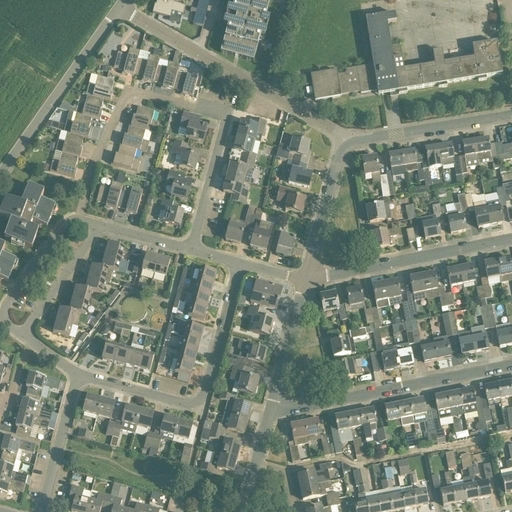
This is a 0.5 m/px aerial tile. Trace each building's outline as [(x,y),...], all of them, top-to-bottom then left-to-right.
[(181,6),(158,0),(152,0),(149,13),(167,18),(169,11),(179,14),(181,6)] [(220,54),(223,55),(253,63),(261,33),(256,32),(258,22),(264,24),(270,0),(234,0),(231,15),(237,17),(234,26),(228,24),(220,54)] [(359,8),(361,0),(340,0),(340,2),(359,8)] [(354,23),(358,11),(339,5),(335,17),(354,23)] [(377,92),(377,96),(378,97),(385,96),(397,93),(398,96),(406,95),(405,92),(437,87),(438,90),(446,88),(445,86),(478,80),(478,83),(486,82),(486,79),(502,76),(496,44),(472,48),(474,60),(443,65),(441,53),(432,54),(434,66),(403,71),(401,59),(402,59),(400,46),(390,47),(387,25),(396,24),(395,15),(365,20),(370,51),(375,51),(377,65),(344,71),(345,75),(337,76),(336,72),(320,75),(319,68),(318,68),(319,75),(304,77),(305,87),(312,86),(315,102),(331,100),(332,106),(333,106),(332,100),(341,98),(340,96),(360,93),(360,95),(377,92)] [(349,37),(353,26),(334,20),(331,31),(349,37)] [(161,50),(154,48),(152,56),(159,58),(161,50)] [(134,77),(140,53),(130,50),(128,56),(118,54),(113,70),(123,72),(122,74),(133,77),(134,77)] [(150,55),(140,53),(134,77),(142,79),(142,81),(153,84),(158,67),(160,59),(149,57),(150,55)] [(179,66),(181,55),(175,53),(172,64),(179,66)] [(173,91),(179,68),(179,66),(172,64),(169,63),(167,70),(158,67),(153,84),(162,86),(161,88),(173,91)] [(179,68),(173,91),(182,93),(181,95),(192,98),(199,73),(189,70),(188,71),(179,68)] [(86,96),(87,97),(102,101),(110,103),(112,96),(111,95),(114,82),(98,78),(95,88),(89,86),(86,96)] [(77,108),(75,115),(92,119),(100,122),(102,114),(99,113),(102,101),(87,97),(85,106),(78,105),(77,108)] [(128,128),(129,128),(145,132),(145,131),(155,134),(158,124),(152,122),(154,112),(138,108),(136,117),(134,117),(133,120),(131,120),(128,128)] [(200,119),(189,116),(184,114),(180,128),(188,130),(186,139),(202,143),(206,128),(198,125),(200,119)] [(66,123),(65,126),(52,122),(50,128),(64,132),(63,133),(67,134),(83,139),(88,140),(90,133),(88,132),(92,119),(75,115),(73,125),(66,123)] [(237,138),(254,142),(256,135),(263,137),(267,123),(252,119),(252,120),(255,121),(253,127),(241,124),(237,138)] [(145,132),(129,128),(127,136),(125,136),(124,140),(122,139),(120,147),(136,151),(146,153),(149,143),(142,141),(145,132)] [(58,142),(57,145),(55,151),(55,153),(62,154),(78,159),(80,159),(82,152),(80,151),(83,139),(67,134),(64,144),(58,142)] [(240,161),(255,165),(257,156),(251,155),(254,142),(237,138),(234,152),(242,154),(240,161)] [(478,162),(491,160),(487,138),(487,140),(475,142),(477,156),(478,162)] [(293,140),(291,148),(287,162),(293,163),(306,167),(308,160),(306,159),(309,144),(293,140)] [(465,163),(478,162),(477,156),(475,142),(463,144),(462,142),(464,157),(459,158),(461,176),(467,175),(466,169),(465,163)] [(173,166),(179,167),(179,168),(194,172),(198,158),(186,154),(187,146),(175,143),(172,155),(176,156),(173,166)] [(438,148),(440,162),(441,169),(442,169),(442,168),(454,166),(456,177),(461,176),(459,158),(453,159),(450,144),(450,146),(438,148)] [(497,157),(504,156),(502,147),(501,144),(495,145),(497,157)] [(504,156),(511,153),(511,145),(502,147),(504,156)] [(134,160),(136,151),(120,147),(118,155),(116,155),(115,159),(113,158),(111,166),(137,173),(140,162),(134,160)] [(428,169),(429,169),(429,171),(441,169),(440,162),(438,148),(426,150),(426,148),(425,148),(428,169)] [(401,154),(403,168),(405,176),(405,174),(417,172),(419,183),(424,182),(425,182),(423,170),(422,164),(416,165),(414,150),(413,150),(413,152),(401,154)] [(511,153),(504,156),(497,157),(497,159),(498,163),(511,160),(511,153)] [(78,159),(62,154),(59,164),(53,162),(50,173),(74,179),(76,172),(75,171),(78,159)] [(405,176),(403,168),(401,154),(389,156),(389,154),(388,154),(392,175),(386,176),(390,197),(395,196),(392,178),(405,176)] [(386,176),(379,177),(379,175),(376,157),(371,158),(372,159),(362,160),(364,177),(371,176),(373,185),(380,184),(383,198),(390,197),(386,176)] [(227,179),(244,184),(249,185),(252,173),(253,172),(254,166),(255,165),(240,161),(239,167),(231,165),(227,179)] [(306,167),(293,163),(291,170),(292,170),(289,184),(308,189),(312,174),(305,173),(306,167)] [(428,169),(423,170),(425,182),(424,182),(426,191),(432,190),(432,189),(431,183),(429,171),(429,169),(428,169)] [(185,176),(170,173),(166,188),(173,189),(171,197),(187,201),(191,186),(183,184),(185,176)] [(118,175),(116,184),(122,186),(125,177),(118,175)] [(232,196),(230,202),(245,206),(249,193),(242,191),(244,184),(227,179),(223,193),(232,196)] [(511,183),(502,186),(502,189),(503,192),(511,190),(511,183)] [(121,192),(122,186),(116,185),(112,184),(110,190),(100,187),(96,203),(105,206),(105,208),(116,211),(116,209),(121,192)] [(55,208),(40,202),(44,194),(28,188),(21,206),(6,200),(0,214),(0,218),(11,222),(6,239),(32,250),(38,232),(36,232),(39,226),(46,229),(55,208)] [(131,195),(121,192),(116,209),(125,211),(124,213),(136,216),(143,192),(132,189),(131,195)] [(305,201),(291,198),(293,192),(280,189),(277,202),(286,204),(285,211),(302,215),(305,201)] [(504,198),(503,192),(502,189),(496,190),(498,202),(485,204),(487,210),(490,227),(502,225),(499,209),(506,207),(506,205),(506,204),(504,198)] [(511,190),(503,192),(504,198),(509,197),(511,196),(511,190)] [(462,216),(468,214),(465,196),(464,196),(464,195),(457,197),(459,205),(454,206),(455,212),(446,214),(445,208),(440,209),(442,219),(444,226),(449,226),(451,235),(465,232),(462,218),(462,216)] [(487,210),(485,204),(485,203),(473,205),(471,195),(465,196),(468,214),(474,213),(478,230),(490,227),(487,210)] [(162,223),(179,228),(180,227),(183,213),(176,211),(177,206),(163,202),(161,212),(165,213),(162,223)] [(389,213),(384,214),(382,206),(366,208),(369,224),(391,221),(389,213)] [(416,220),(413,206),(405,207),(408,221),(416,220)] [(436,220),(442,219),(440,209),(440,206),(432,208),(434,217),(436,216),(436,220)] [(244,226),(251,228),(253,217),(255,209),(249,208),(245,224),(244,226)] [(261,219),(263,212),(257,210),(255,217),(261,219)] [(262,219),(253,217),(251,228),(249,231),(255,232),(250,248),(266,252),(273,226),(261,223),(262,219)] [(440,238),(437,223),(422,226),(425,241),(440,238)] [(244,230),(243,230),(243,229),(229,225),(225,241),(240,245),(244,230)] [(389,248),(387,239),(397,237),(396,230),(386,232),(371,235),(374,251),(395,247),(389,248)] [(415,243),(413,230),(406,231),(409,244),(415,243)] [(290,259),(295,240),(280,236),(276,255),(290,259)] [(2,256),(5,248),(0,245),(0,280),(8,283),(16,262),(2,256)] [(105,257),(121,262),(124,250),(108,245),(105,257)] [(141,272),(154,275),(158,259),(146,255),(141,272)] [(117,274),(121,262),(105,257),(101,269),(108,271),(117,274)] [(158,259),(154,275),(166,278),(170,262),(158,259)] [(508,259),(496,261),(499,278),(511,276),(511,278),(511,273),(511,274),(508,259)] [(499,278),(496,261),(484,264),(487,279),(481,280),(485,300),(491,299),(487,281),(499,278)] [(132,273),(137,274),(139,266),(134,265),(134,267),(131,266),(130,271),(133,272),(132,273)] [(471,266),(459,269),(462,286),(475,283),(471,266)] [(108,271),(101,269),(92,267),(88,279),(104,283),(108,271)] [(450,288),(462,286),(459,269),(447,271),(450,288)] [(197,282),(213,286),(216,274),(200,270),(197,282)] [(422,276),(425,293),(438,291),(439,299),(441,309),(447,307),(445,295),(443,288),(437,289),(434,274),(422,276)] [(408,303),(411,315),(416,314),(414,303),(426,300),(425,293),(422,276),(409,279),(414,302),(408,303)] [(104,283),(88,279),(85,291),(92,293),(101,295),(104,283)] [(478,301),(480,301),(485,300),(481,280),(482,288),(476,289),(478,301)] [(194,294),(210,298),(213,286),(197,282),(194,294)] [(384,284),(388,301),(400,298),(397,282),(384,284)] [(279,301),(278,301),(279,298),(281,289),(256,283),(251,304),(276,311),(279,301)] [(372,287),(376,304),(388,301),(384,284),(372,287)] [(92,293),(85,291),(76,288),(72,301),(88,305),(92,293)] [(344,302),(344,306),(346,312),(350,311),(351,312),(363,310),(362,306),(363,305),(360,289),(346,292),(348,301),(344,302)] [(111,298),(115,301),(120,294),(116,291),(111,298)] [(190,306),(207,310),(210,298),(194,294),(190,306)] [(334,316),(339,315),(340,322),(347,321),(346,312),(344,306),(338,307),(335,294),(320,297),(324,314),(333,312),(334,316)] [(445,295),(447,307),(454,306),(451,294),(445,295)] [(106,305),(110,307),(115,301),(111,298),(106,305)] [(69,313),(78,315),(81,316),(85,316),(88,305),(72,301),(69,313)] [(402,306),(405,325),(411,324),(412,323),(410,315),(411,315),(408,303),(401,304),(402,306)] [(203,322),(207,310),(190,306),(187,318),(203,322)] [(491,307),(486,309),(490,330),(495,329),(496,328),(495,328),(491,307)] [(273,322),(267,320),(269,314),(250,309),(247,318),(253,320),(251,326),(255,327),(253,334),(269,338),(273,322)] [(374,324),(375,331),(379,330),(379,329),(381,329),(377,310),(377,309),(371,310),(374,324)] [(486,309),(482,309),(480,310),(483,328),(470,330),(471,333),(475,354),(488,351),(484,331),(490,330),(486,309)] [(78,315),(69,313),(59,310),(56,322),(72,327),(72,326),(78,328),(81,316),(78,315)] [(364,312),(366,326),(374,324),(371,310),(364,312)] [(95,320),(99,322),(104,316),(100,313),(95,320)] [(448,316),(452,337),(458,336),(462,356),(475,354),(471,333),(458,335),(454,315),(448,316)] [(446,338),(452,337),(448,316),(442,317),(446,338),(433,340),(434,347),(437,361),(450,358),(446,338)] [(90,326),(94,329),(99,322),(95,320),(90,326)] [(72,327),(56,322),(53,334),(69,339),(72,327)] [(416,323),(412,323),(411,324),(415,345),(420,344),(416,323)] [(123,326),(116,324),(114,332),(121,334),(123,326)] [(415,345),(411,324),(405,325),(404,325),(408,345),(395,347),(396,355),(399,369),(413,366),(409,346),(415,345)] [(511,343),(508,325),(501,327),(502,334),(497,335),(499,349),(511,346),(511,343)] [(123,326),(121,334),(121,337),(128,339),(129,332),(131,333),(132,328),(123,326)] [(177,328),(173,327),(169,326),(166,334),(171,335),(171,334),(175,335),(177,328)] [(187,326),(184,338),(200,342),(204,330),(187,326)] [(101,333),(106,336),(110,330),(105,327),(101,333)] [(349,333),(350,339),(351,341),(353,341),(367,338),(365,330),(349,333)] [(399,369),(396,355),(395,347),(383,350),(379,330),(375,331),(372,331),(376,352),(382,351),(383,357),(386,371),(399,369)] [(84,335),(79,341),(75,346),(79,349),(82,344),(87,337),(84,335)] [(184,338),(181,350),(197,354),(200,342),(184,338)] [(334,358),(350,355),(347,340),(331,343),(334,358)] [(241,352),(240,358),(237,367),(253,372),(255,363),(262,365),(266,352),(251,348),(252,344),(240,341),(237,350),(241,352)] [(114,364),(118,348),(106,345),(102,361),(114,364)] [(434,347),(421,350),(424,364),(437,361),(434,347)] [(118,348),(114,364),(126,367),(130,351),(118,348)] [(181,350),(178,362),(194,366),(197,354),(181,350)] [(130,351),(126,367),(138,371),(142,354),(130,351)] [(0,385),(0,386),(1,384),(7,385),(11,371),(0,368),(0,365),(3,353),(0,352),(0,385)] [(142,354),(138,371),(150,374),(154,358),(142,354)] [(380,373),(377,354),(370,355),(373,374),(380,373)] [(338,381),(362,376),(359,361),(335,366),(338,381)] [(194,366),(178,362),(174,374),(191,378),(194,366)] [(253,372),(237,367),(235,367),(234,366),(233,370),(230,381),(241,385),(239,393),(254,397),(258,381),(251,379),(253,372)] [(26,389),(27,389),(28,389),(26,395),(40,399),(43,388),(58,392),(61,383),(29,375),(26,389)] [(500,401),(511,398),(511,396),(509,383),(497,386),(500,401)] [(500,401),(497,386),(484,388),(487,403),(500,401)] [(487,430),(485,424),(482,410),(476,411),(472,390),(459,393),(462,408),(464,416),(477,414),(479,425),(476,425),(477,432),(487,430)] [(459,393),(447,395),(450,410),(462,408),(459,393)] [(227,402),(232,404),(232,402),(233,398),(221,394),(219,400),(227,402)] [(38,410),(39,403),(44,404),(45,400),(40,399),(26,395),(25,401),(23,401),(19,415),(50,423),(52,414),(53,414),(38,410)] [(434,398),(439,419),(439,421),(452,419),(450,410),(447,395),(434,398)] [(97,417),(101,401),(87,397),(83,413),(97,417)] [(422,400),(410,403),(413,418),(425,416),(422,400)] [(101,401),(97,417),(111,421),(115,404),(101,401)] [(410,403),(397,405),(400,421),(413,418),(410,403)] [(251,408),(235,404),(231,418),(247,422),(251,408)] [(383,430),(385,442),(392,441),(390,430),(402,427),(400,421),(397,405),(385,408),(389,429),(383,430)] [(122,423),(136,427),(141,411),(126,407),(122,423)] [(485,424),(491,423),(488,409),(482,410),(485,424)] [(371,439),(369,428),(376,427),(372,410),(360,413),(360,410),(359,410),(360,413),(363,428),(365,440),(371,439)] [(154,415),(141,411),(136,427),(150,431),(154,415)] [(360,413),(347,415),(350,430),(363,428),(360,413)] [(36,440),(39,429),(48,431),(50,423),(19,415),(16,428),(17,429),(16,435),(36,440)] [(330,428),(334,446),(335,452),(341,451),(339,438),(352,436),(350,430),(347,415),(335,418),(336,425),(335,425),(336,427),(330,428)] [(165,418),(160,434),(174,438),(179,421),(165,418)] [(247,422),(231,418),(228,432),(244,436),(247,422)] [(433,420),(435,433),(437,440),(445,439),(443,430),(441,431),(439,421),(439,419),(433,420)] [(435,433),(433,420),(426,421),(428,430),(427,430),(428,434),(435,433)] [(452,421),(455,434),(462,433),(460,420),(452,421)] [(179,421),(174,438),(188,442),(192,425),(179,421)] [(317,421),(304,424),(308,444),(308,443),(321,440),(325,458),(330,457),(326,436),(320,438),(317,421)] [(122,427),(121,427),(122,423),(116,422),(116,425),(112,438),(119,439),(122,427)] [(106,436),(112,438),(116,425),(109,423),(106,436)] [(297,447),(308,444),(304,424),(290,427),(294,443),(288,444),(292,464),(300,463),(297,447)] [(211,433),(223,436),(224,431),(225,428),(221,427),(213,425),(211,433)] [(379,444),(385,442),(383,430),(377,431),(376,431),(376,432),(379,444)] [(78,439),(90,441),(92,434),(80,431),(78,439)] [(219,443),(216,455),(221,456),(237,460),(241,447),(225,442),(225,439),(222,439),(223,436),(211,433),(203,431),(200,441),(208,443),(209,439),(218,441),(217,443),(219,443)] [(143,450),(150,451),(154,435),(148,433),(143,450)] [(150,451),(148,457),(156,459),(161,442),(158,441),(159,437),(154,435),(150,451)] [(406,437),(408,449),(418,447),(416,435),(406,437)] [(5,438),(2,447),(1,452),(3,452),(1,458),(16,462),(19,451),(33,455),(36,446),(5,438)] [(353,442),(356,457),(363,456),(360,440),(353,442)] [(182,456),(190,458),(192,448),(185,446),(182,456)] [(385,447),(379,448),(380,457),(387,455),(385,447)] [(456,467),(453,453),(445,455),(448,469),(456,467)] [(202,464),(200,471),(212,474),(214,468),(217,469),(217,470),(233,474),(237,460),(221,456),(216,455),(213,454),(210,467),(202,464)] [(474,478),(472,469),(470,456),(459,458),(462,472),(467,471),(469,479),(462,480),(462,482),(467,503),(479,500),(475,485),(474,478)] [(28,477),(18,475),(21,464),(16,462),(1,458),(0,463),(0,479),(25,486),(28,477)] [(399,471),(408,469),(407,462),(398,463),(399,471)] [(300,489),(317,486),(324,484),(321,473),(333,470),(331,464),(319,467),(320,472),(297,477),(300,489)] [(349,468),(341,464),(343,474),(350,473),(349,468)] [(376,483),(384,482),(381,465),(374,466),(376,483)] [(493,482),(490,465),(483,467),(485,480),(492,479),(492,482),(493,482)] [(408,469),(399,471),(400,477),(409,476),(408,469)] [(355,511),(367,511),(366,503),(364,495),(363,487),(359,471),(353,472),(356,488),(358,488),(359,496),(358,496),(359,504),(354,505),(355,511)] [(455,505),(451,484),(449,474),(444,475),(447,491),(440,492),(443,507),(455,505)] [(431,477),(434,489),(440,488),(437,476),(431,477)] [(511,493),(511,478),(502,480),(505,495),(511,493)] [(0,479),(0,500),(5,502),(8,491),(23,495),(25,486),(0,479)] [(467,503),(462,482),(451,484),(455,505),(467,503)] [(488,483),(475,485),(479,500),(491,498),(488,483)] [(303,502),(319,498),(319,493),(325,491),(324,484),(317,486),(300,489),(303,502)] [(68,504),(73,505),(71,511),(86,511),(89,502),(82,499),(84,490),(72,487),(68,504)] [(425,491),(413,494),(416,509),(428,506),(425,491)] [(325,497),(327,503),(339,500),(338,494),(326,496),(325,496),(325,497)] [(413,494),(401,496),(404,511),(416,509),(413,494)] [(89,502),(86,511),(106,511),(110,498),(99,495),(96,504),(89,502)] [(401,496),(394,497),(390,498),(392,511),(399,511),(404,511),(401,496)] [(126,511),(127,511),(119,510),(121,501),(110,498),(106,511),(126,511)] [(378,501),(380,511),(392,511),(390,498),(378,501)] [(311,511),(331,511),(330,508),(340,506),(339,500),(327,503),(328,508),(311,511)] [(367,511),(380,511),(378,501),(366,503),(367,511)]
